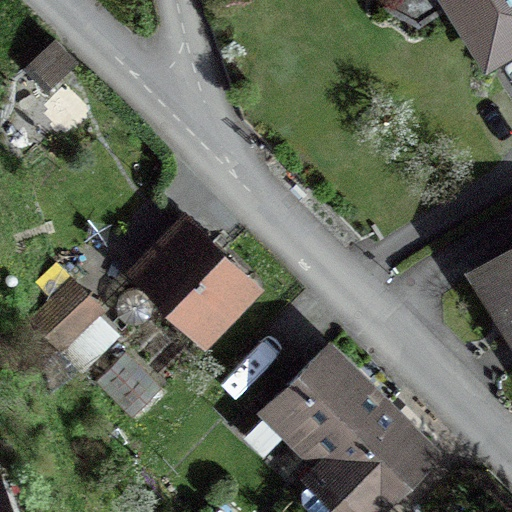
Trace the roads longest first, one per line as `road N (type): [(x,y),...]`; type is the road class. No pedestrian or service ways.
road 1 (residential): [(511,452),(195,127)]
road 2 (unclassified): [(195,127),(63,0)]
road 3 (residential): [(174,0),(195,127)]
